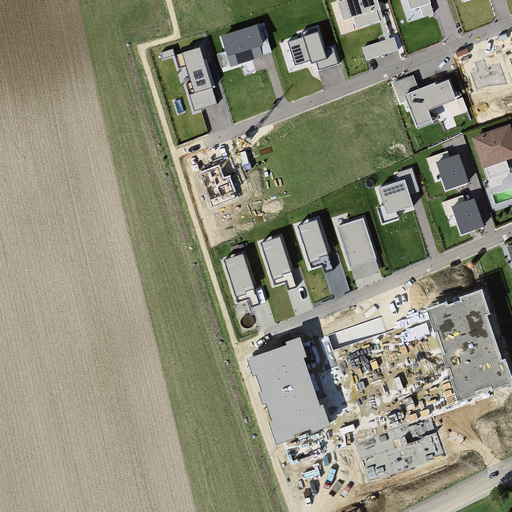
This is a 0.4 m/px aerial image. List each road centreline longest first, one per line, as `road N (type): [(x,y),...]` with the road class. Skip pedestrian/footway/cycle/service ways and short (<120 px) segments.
road 1 (residential): [(197,144),(511,24)]
road 2 (residential): [(511,232),(261,340)]
